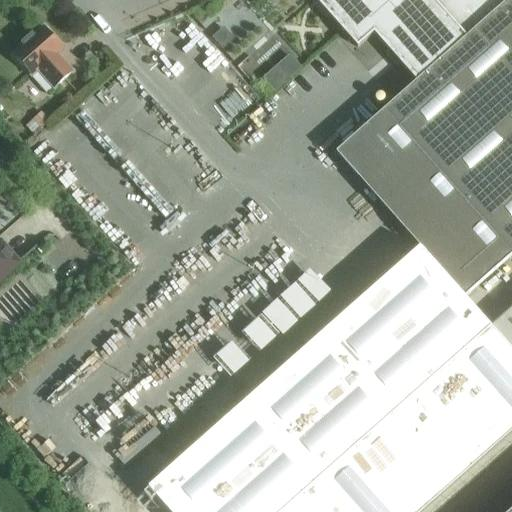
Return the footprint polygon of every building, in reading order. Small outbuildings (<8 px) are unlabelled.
[(511,0),(314,0),(358,49),(374,34),(416,82),(384,111),(511,255),(465,297),(461,293),(459,294),(464,299),(511,256),(511,0)] [(185,21),(176,29),(183,36),(192,28),(185,21)] [(57,55),(63,49),(45,28),(34,38),(32,36),(22,45),(24,47),(13,56),(32,77),(39,71),(55,90),(73,74),(57,55)] [(290,57),(276,69),(288,82),(302,70),(290,57)] [(38,119),(27,129),(33,136),(44,125),(38,119)] [(0,281),(18,265),(1,246),(0,246),(0,281)] [(511,311),(492,329),(511,351),(511,311)]
